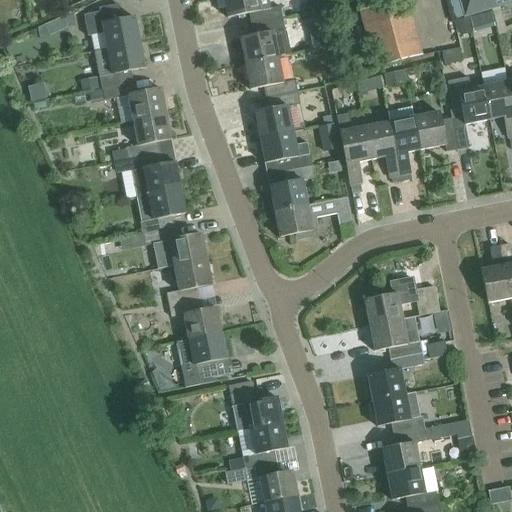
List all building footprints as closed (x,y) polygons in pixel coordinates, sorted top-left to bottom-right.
[(223,0),(227,19),(249,14),(251,26),(282,20),(282,18),(291,17),(289,7),(280,8),(270,10),(267,0),(223,0)] [(400,0),(359,12),(361,16),(376,69),(420,56),(403,0),(400,0)] [(458,0),(464,17),(494,9),(492,0),(458,0)] [(511,0),(492,0),(494,9),(511,3),(511,0)] [(103,34),(106,51),(139,44),(134,19),(121,21),(118,5),(98,9),(99,13),(83,16),(87,37),(103,34)] [(288,53),(282,20),(251,26),(253,37),(239,40),(245,66),(277,60),(276,56),(288,53)] [(130,72),(144,69),(139,44),(106,51),(94,53),(101,90),(132,83),(130,72)] [(277,60),(245,66),(249,90),(263,88),(265,100),(297,93),(294,81),(282,84),(277,60)] [(449,95),(446,95),(451,120),(450,120),(456,152),(467,149),(463,127),(489,122),(482,89),(470,91),(468,79),(447,83),(449,95)] [(101,90),(103,101),(127,96),(132,122),(165,115),(160,90),(135,95),(132,83),(101,90)] [(511,116),(506,84),(482,89),(489,122),(502,119),(506,140),(511,138),(511,116)] [(268,111),(254,113),(259,139),(291,133),(291,132),(287,107),(299,105),(297,93),(265,100),(268,111)] [(116,126),(129,125),(127,99),(114,100),(116,126)] [(388,124),(398,177),(409,175),(405,155),(419,152),(412,119),(410,108),(387,113),(389,123),(388,124)] [(412,119),(419,152),(444,147),(445,154),(456,152),(450,120),(439,122),(438,114),(412,119)] [(170,140),(165,115),(132,122),(137,147),(125,150),(125,151),(114,153),(115,163),(158,155),(156,143),(170,140)] [(347,115),(335,118),(349,187),(360,185),(356,165),(370,162),(364,128),(350,131),(347,115)] [(384,159),(388,179),(398,177),(388,124),(364,128),(370,162),(384,159)] [(291,133),(259,139),(264,164),(278,162),(280,173),(312,167),(307,144),(294,146),(291,133)] [(158,155),(115,163),(118,174),(129,172),(130,173),(131,173),(136,198),(180,189),(175,164),(161,167),(158,155)] [(239,182),(262,179),(260,159),(237,162),(239,182)] [(312,167),(280,173),(282,185),(269,187),(274,213),(306,207),(301,181),(314,179),(312,167)] [(180,189),(136,198),(141,222),(140,222),(142,235),(173,229),(171,217),(185,214),(180,189)] [(306,207),(274,213),(279,239),(297,235),(297,239),(310,237),(309,233),(311,233),(311,229),(314,228),(312,218),(322,216),(322,214),(335,211),(338,227),(350,225),(345,199),(306,207)] [(173,229),(142,235),(144,246),(167,242),(172,267),(206,261),(201,235),(175,240),(173,229)] [(499,247),(509,300),(511,299),(511,264),(508,245),(499,247)] [(487,304),(509,300),(499,247),(489,249),(492,269),(480,271),(487,304)] [(206,261),(172,267),(177,292),(166,294),(168,306),(200,300),(197,289),(211,286),(206,261)] [(393,296),(363,302),(368,327),(413,318),(414,319),(418,318),(439,314),(434,288),(414,292),(411,281),(390,285),(393,296)] [(200,300),(168,306),(171,319),(183,316),(188,341),(221,335),(216,309),(202,312),(200,300)] [(413,318),(368,327),(373,352),(387,350),(389,360),(421,354),(414,319),(413,318)] [(175,344),(184,389),(216,383),(212,363),(226,360),(221,335),(175,344)] [(426,346),(428,360),(446,356),(444,342),(426,346)] [(366,377),(371,402),(404,396),(399,371),(423,366),(421,354),(389,360),(392,372),(366,377)] [(260,390),(229,396),(231,408),(243,406),(248,431),(281,424),(276,399),(263,401),(260,390)] [(404,396),(371,402),(376,427),(390,424),(393,436),(423,430),(421,418),(409,421),(404,396)] [(242,458),(244,470),(275,464),(273,452),(286,449),(281,424),(248,431),(253,456),(242,458)] [(381,450),(386,476),(419,469),(414,444),(426,442),(423,430),(393,436),(395,448),(381,450)] [(275,464),(244,470),(246,481),(258,479),(263,505),(296,499),(291,473),(277,475),(275,464)] [(419,469),(386,476),(391,501),(405,499),(407,510),(438,504),(432,470),(420,473),(419,469)] [(298,511),(296,499),(263,505),(264,511),(298,511)]
